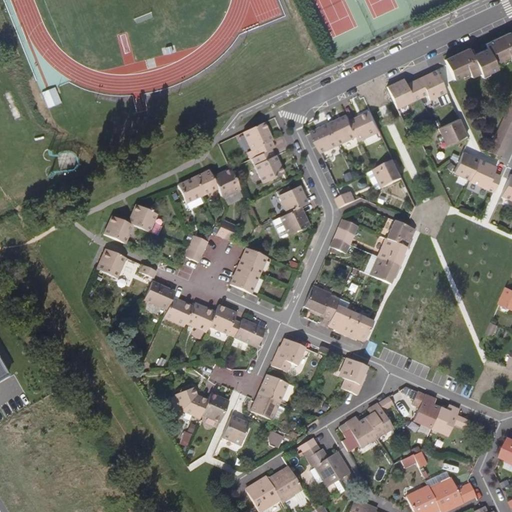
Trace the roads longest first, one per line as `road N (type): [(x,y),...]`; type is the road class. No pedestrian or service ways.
road 1 (residential): [(511,6),(291,115),(330,215),(285,326)]
road 2 (residential): [(501,421),(388,371)]
